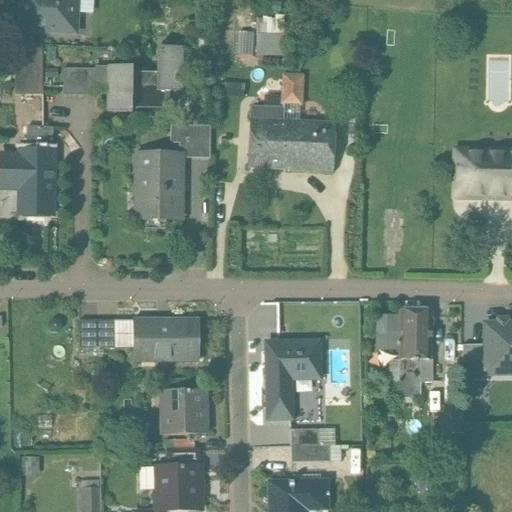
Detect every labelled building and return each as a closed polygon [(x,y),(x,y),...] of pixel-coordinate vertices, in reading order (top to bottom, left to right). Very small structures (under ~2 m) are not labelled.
[(76,0),(21,0),(20,31),(75,34),(76,0)] [(282,38),(256,37),(255,55),(281,56),(282,38)] [(41,47),(13,46),(11,99),(38,100),(41,47)] [(157,74),(132,74),(131,110),(170,111),(170,105),(168,105),(168,93),(182,93),(183,49),(180,49),(180,52),(160,52),(160,48),(157,48),(157,74)] [(107,68),(95,68),(95,70),(96,70),(95,93),(106,93),(107,68)] [(131,114),(131,110),(132,74),(132,68),(107,68),(106,93),(112,93),(112,114),(131,114)] [(95,70),(63,70),(63,97),(95,97),(95,93),(96,70),(95,70)] [(301,78),(283,77),(282,104),(300,105),(301,78)] [(334,125),(283,123),(283,110),(250,108),(249,121),(250,121),(247,169),(332,173),(334,125)] [(179,144),(178,153),(208,153),(209,128),(179,127),(179,144)] [(53,129),(26,128),(26,153),(48,153),(52,153),(53,129)] [(48,153),(26,153),(26,156),(2,155),(2,191),(4,191),(4,188),(18,188),(18,192),(21,192),(21,188),(27,188),(26,214),(53,214),(54,161),(48,161),(48,153)] [(511,155),(457,155),(456,197),(511,197),(511,155)] [(178,157),(137,156),(136,177),(141,177),(140,220),(178,220),(178,157)] [(450,212),(463,215),(466,201),(453,198),(450,212)] [(431,311),(399,311),(399,319),(378,318),(377,345),(381,350),(392,350),(395,346),(398,346),(398,361),(399,362),(421,362),(430,362),(431,311)] [(190,322),(157,322),(157,321),(153,321),(153,322),(136,322),(136,321),(134,321),(134,322),(113,322),(114,350),(134,350),(133,362),(190,363),(190,322)] [(96,322),(78,322),(79,350),(96,350),(96,322)] [(113,322),(96,322),(96,350),(114,350),(113,322)] [(511,325),(485,326),(486,347),(486,367),(487,367),(511,366),(511,325)] [(316,342),(263,343),(265,420),(287,419),(286,378),(317,377),(316,342)] [(486,367),(486,347),(462,347),(462,383),(488,382),(487,367),(486,367)] [(421,362),(399,362),(398,400),(420,401),(421,362)] [(204,390),(159,391),(161,436),(206,435),(204,390)] [(445,418),(446,438),(460,438),(459,418),(445,418)] [(316,429),(288,430),(289,445),(316,444),(316,429)] [(464,457),(483,457),(483,433),(464,433),(464,457)] [(193,439),(163,439),(164,450),(194,449),(193,439)] [(316,444),(289,445),(289,461),(327,460),(327,444),(316,444)] [(440,444),(421,445),(422,457),(440,456),(440,444)] [(511,445),(495,446),(496,487),(511,485),(511,445)] [(197,453),(167,453),(167,468),(197,467),(197,453)] [(38,472),(38,460),(22,460),(23,472),(38,472)] [(167,468),(154,468),(154,469),(157,469),(158,492),(155,492),(155,511),(200,511),(199,467),(197,467),(167,468)] [(325,481),(265,482),(265,511),(304,511),(304,506),(325,506),(325,481)] [(99,491),(81,491),(81,511),(98,511),(98,492),(99,491)]
